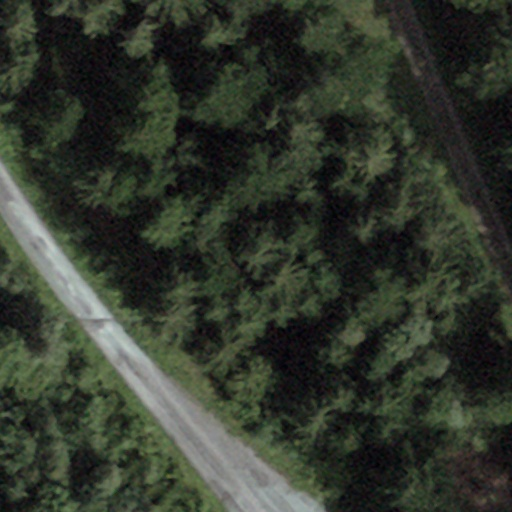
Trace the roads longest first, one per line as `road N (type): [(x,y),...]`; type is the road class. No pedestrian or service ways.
road 1 (track): [(259,511),(199,443),(0,152)]
road 2 (track): [(511,215),(396,0)]
